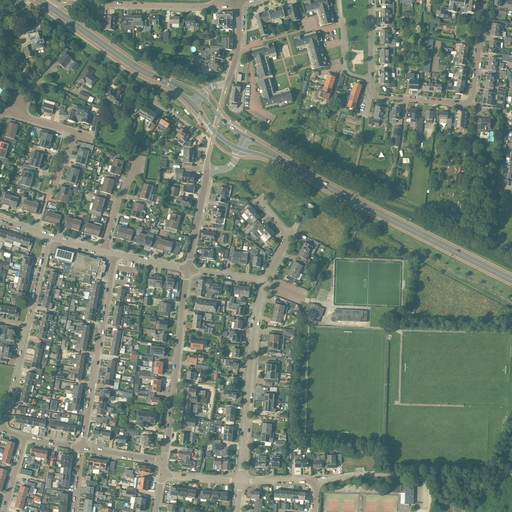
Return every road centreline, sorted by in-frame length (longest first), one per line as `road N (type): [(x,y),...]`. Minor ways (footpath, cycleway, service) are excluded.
road 1 (residential): [(484,0),(468,101),(371,96),(370,80)]
road 2 (tertiary): [(511,280),(329,187)]
road 3 (residential): [(239,480),(264,282)]
road 4 (residential): [(510,469),(492,479),(382,474),(315,484)]
road 5 (residential): [(1,428),(48,236)]
road 6 (residential): [(81,447),(114,254)]
road 7 (residential): [(164,461),(187,270)]
road 8 (residential): [(216,5),(66,2)]
road 9 (tertiary): [(40,0),(156,77)]
